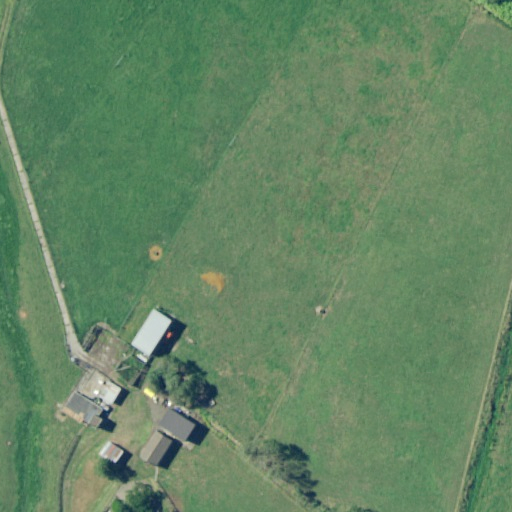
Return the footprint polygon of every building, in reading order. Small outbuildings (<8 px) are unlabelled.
[(174,322),(157,311),(136,345),(153,356),(174,322)] [(122,389),(108,381),(99,396),(114,404),(122,389)] [(75,393),(63,412),(84,424),(86,421),(99,429),(106,418),(100,415),(103,410),(75,393)] [(190,414),(175,405),(166,419),(160,429),(175,438),(190,414)] [(174,442),(158,432),(142,456),(158,467),(174,442)] [(126,452),(111,442),(102,455),(117,464),(126,452)]
